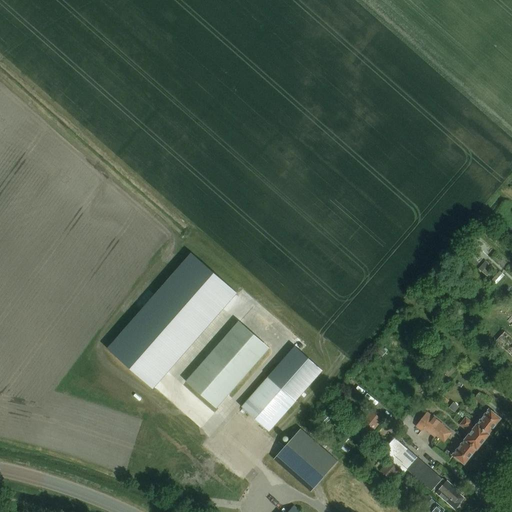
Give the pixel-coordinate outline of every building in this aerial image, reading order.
[(190,254),(109,348),(154,388),(236,295),(190,254)] [(246,317),(193,379),(225,406),(277,344),(246,317)] [(511,338),(504,332),(495,342),(511,356),(511,338)] [(321,370),(294,347),(241,407),(269,432),(321,370)] [(450,407),(454,410),(455,411),(458,407),(453,403),(450,407)] [(489,435),(502,418),(490,409),(478,425),(489,435)] [(371,436),(383,419),(373,411),(359,428),(371,436)] [(453,433),(445,426),(428,412),(416,427),(422,432),(425,429),(439,440),(438,442),(440,444),(443,440),(446,442),(453,433)] [(472,422),(465,417),(459,425),(471,435),(466,441),(477,450),(478,451),(490,435),(489,435),(478,425),(476,428),(470,424),(472,422)] [(313,493),(339,462),(301,429),(275,459),(313,493)] [(391,457),(402,467),(407,471),(408,470),(433,492),(435,489),(437,491),(437,492),(456,509),(466,498),(459,491),(460,490),(449,480),(446,484),(442,481),(443,479),(419,458),(420,456),(397,436),(391,444),(379,434),(373,442),(384,451),(391,457)] [(465,466),(477,450),(466,441),(453,457),(465,466)] [(380,470),(391,480),(402,467),(391,457),(380,470)] [(422,489),(411,480),(407,486),(418,494),(422,489)] [(442,511),(440,510),(442,508),(429,497),(424,503),(431,510),(429,511),(442,511)]
